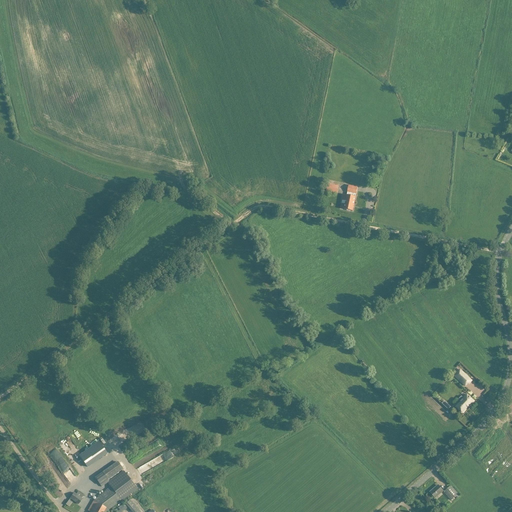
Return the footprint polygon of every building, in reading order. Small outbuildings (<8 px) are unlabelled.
[(326,191),(337,193),(339,186),(328,183),(326,191)] [(340,209),(353,211),(356,197),(355,197),(356,194),(358,187),(348,185),(347,192),(347,195),(342,194),(341,200),(342,200),(340,209)] [(472,381),(460,370),(454,376),(465,386),(468,383),(469,384),(472,381)] [(474,401),(467,395),(463,398),(464,400),(462,403),(461,402),(456,407),(463,412),(468,406),(469,407),(474,401)] [(99,442),(80,456),(85,464),(105,450),(99,442)] [(94,501),(88,511),(90,511),(89,511),(107,511),(109,510),(137,488),(124,472),(108,482),(111,488),(94,501)] [(103,473),(95,478),(100,485),(108,480),(103,473)] [(92,483),(85,478),(79,486),(85,491),(92,483)] [(444,491),(438,485),(429,492),(435,499),(444,491)] [(451,486),(443,492),(451,501),(459,494),(451,486)] [(78,504),(81,500),(82,499),(74,493),(70,498),(78,504)] [(130,500),(125,504),(128,507),(131,510),(136,506),(130,500)]
